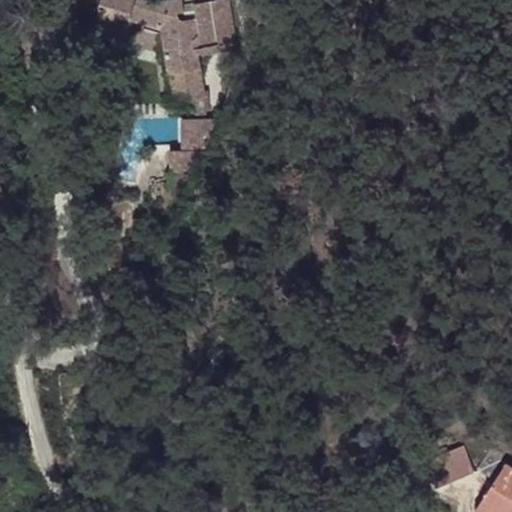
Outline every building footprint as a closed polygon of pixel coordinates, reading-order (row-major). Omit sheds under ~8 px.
[(81,0),(78,11),(74,24),(93,29),(100,6),(101,0),(81,0)] [(236,42),(231,6),(187,12),(186,5),(185,0),(101,0),(100,6),(165,26),(168,52),(175,102),(206,97),(198,52),(197,46),(219,44),(223,43),(236,42)] [(231,6),(229,0),(216,0),(186,5),(187,12),(231,6)] [(168,52),(165,26),(100,6),(93,29),(168,52)] [(224,49),(223,43),(219,44),(197,46),(198,52),(224,49)] [(202,151),(214,119),(181,119),(181,150),(202,151)] [(193,171),(202,151),(181,150),(169,151),(170,172),(193,171)] [(475,471),(465,444),(427,460),(438,486),(475,471)] [(511,511),(511,464),(507,461),(480,502),(495,511),(511,511)] [(495,511),(480,502),(475,510),(478,511),(495,511)]
